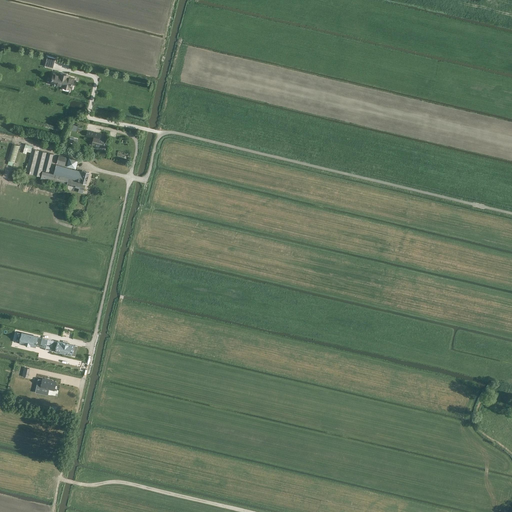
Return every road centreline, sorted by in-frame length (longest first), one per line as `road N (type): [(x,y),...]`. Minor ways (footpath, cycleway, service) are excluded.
road 1 (unclassified): [(82,385),(130,177),(148,176),(160,131),(511,216)]
road 2 (track): [(0,36),(161,57),(174,0)]
road 3 (track): [(250,511),(60,480)]
road 4 (track): [(53,511),(82,385)]
road 5 (track): [(121,303),(145,180)]
road 6 (track): [(160,131),(182,36),(207,37)]
